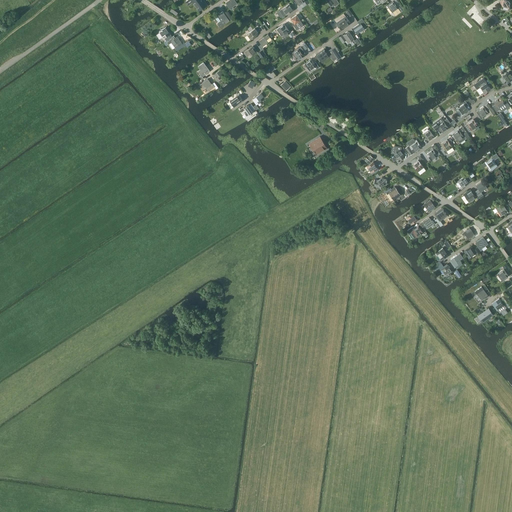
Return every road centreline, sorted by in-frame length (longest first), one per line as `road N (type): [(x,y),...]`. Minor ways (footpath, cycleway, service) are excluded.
road 1 (track): [(511,406),(383,254),(342,182),(282,220),(230,157),(209,153),(91,6)]
road 2 (residential): [(396,168),(269,83)]
road 3 (unclassified): [(0,70),(99,0)]
